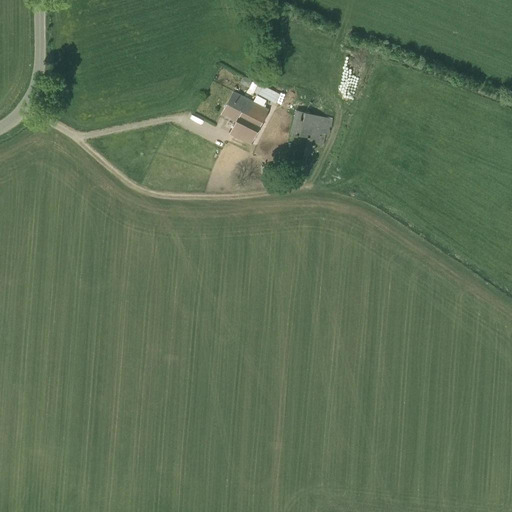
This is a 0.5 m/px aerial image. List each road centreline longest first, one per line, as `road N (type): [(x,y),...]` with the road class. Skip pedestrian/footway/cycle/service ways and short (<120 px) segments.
road 1 (unknown): [(27,106),(78,133),(179,115),(228,135)]
road 2 (tertiary): [(0,127),(27,106),(36,86),(36,0)]
